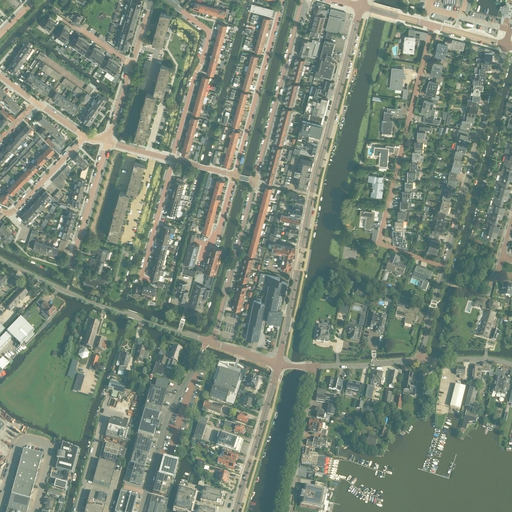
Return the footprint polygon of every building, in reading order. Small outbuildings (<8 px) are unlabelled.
[(200,10),(201,3),(195,2),(193,8),(200,10)] [(206,12),(208,5),(201,3),(200,10),(206,12)] [(253,11),(271,16),(272,9),(255,4),(252,3),(252,4),(251,4),(250,11),(253,11)] [(127,4),(126,9),(128,10),(138,13),(139,8),(129,5),(130,4),(127,4)] [(316,4),(313,14),(314,14),(310,29),(309,29),(308,34),(319,37),(319,40),(321,41),(323,36),(319,35),(320,32),(321,32),(325,16),(327,17),(329,12),(327,12),(327,10),(324,10),(321,10),(322,5),(316,4)] [(500,5),(499,10),(502,11),(502,12),(503,15),(504,15),(507,13),(508,7),(507,4),(506,4),(503,6),(500,5)] [(226,10),(220,8),(218,15),(224,17),(225,14),(228,14),(229,9),(226,8),(226,10)] [(71,9),(65,17),(72,22),(74,19),(78,22),(79,19),(80,20),(82,17),(75,12),(76,11),(73,9),(72,10),(71,9)] [(126,9),(124,14),(126,15),(136,18),(138,13),(128,10),(126,9)] [(331,9),(328,19),(325,29),(327,30),(331,31),(341,33),(344,21),(345,21),(345,20),(344,20),(346,13),(331,9)] [(162,46),(165,35),(169,36),(169,33),(166,32),(171,15),(161,12),(153,40),(152,43),(162,46)] [(124,14),(123,19),(125,20),(134,23),(136,18),(126,15),(124,14)] [(41,27),(49,33),(54,26),(51,24),(54,20),(52,19),(52,18),(49,16),(45,23),(44,22),(42,25),(42,26),(41,27)] [(123,19),(121,25),(123,25),(133,28),(134,23),(125,20),(123,19)] [(225,31),(227,25),(220,23),(218,29),(225,31)] [(121,25),(119,30),(122,31),(131,33),(133,28),(123,25),(121,25)] [(57,36),(56,37),(64,43),(65,42),(67,38),(69,37),(66,35),(69,31),(66,29),(67,29),(64,26),(59,33),(58,33),(56,36),(57,36)] [(224,37),(225,31),(218,29),(217,36),(224,37)] [(119,30),(118,35),(120,36),(130,39),(131,36),(131,33),(122,31),(119,30)] [(335,42),(328,40),(331,31),(327,30),(324,39),(324,40),(315,74),(321,76),(321,75),(331,78),(332,75),(335,76),(339,62),(336,60),(337,59),(334,57),(334,58),(332,56),(332,54),(331,54),(335,42)] [(118,35),(116,40),(119,41),(128,44),(129,42),(130,39),(120,36),(118,35)] [(77,49),(84,39),(81,37),(81,38),(78,36),(76,40),(73,38),(69,44),(77,49)] [(222,44),(224,37),(217,36),(215,42),(222,44)] [(414,52),(415,40),(415,37),(405,36),(404,40),(403,52),(414,52)] [(29,53),(32,48),(30,46),(32,43),(26,38),(22,43),(24,44),(21,48),(29,53)] [(87,41),(84,39),(77,49),(84,55),(88,49),(86,47),(89,43),(86,42),(87,41)] [(318,51),(321,41),(312,39),(312,42),(302,39),(300,47),(318,51)] [(438,42),(436,49),(446,51),(448,46),(460,49),(463,50),(464,45),(465,43),(452,39),(452,42),(446,41),(445,44),(438,42)] [(116,40),(115,46),(119,47),(118,50),(124,51),(125,49),(127,49),(128,44),(119,41),(116,40)] [(220,50),(222,44),(215,42),(213,48),(220,50)] [(472,44),(471,50),(476,52),(477,50),(485,53),(485,57),(483,57),(482,62),(489,63),(489,58),(492,58),(492,53),(489,52),(489,49),(472,44)] [(91,51),(88,49),(84,55),(92,60),(99,50),(96,48),(96,49),(94,47),(91,51)] [(317,56),(318,51),(300,47),(298,54),(304,55),(307,56),(312,57),(313,55),(317,56)] [(25,58),(29,53),(21,48),(18,53),(25,58)] [(219,56),(220,50),(213,48),(212,54),(219,56)] [(446,51),(436,49),(435,56),(441,57),(441,60),(448,62),(450,62),(451,58),(449,57),(445,57),(446,51)] [(100,65),(104,60),(101,58),(104,54),(102,53),(102,52),(99,50),(92,60),(100,65)] [(22,63),(25,58),(18,53),(14,58),(22,63)] [(217,62),(219,56),(212,54),(210,61),(217,62)] [(18,68),(22,63),(14,58),(11,63),(18,68)] [(106,62),(104,60),(100,65),(107,71),(114,61),(111,59),(109,58),(106,62)] [(433,61),(432,68),(442,71),(443,65),(447,66),(447,64),(449,63),(448,62),(441,60),(440,63),(433,61)] [(117,63),(114,61),(107,71),(115,76),(112,81),(115,83),(119,76),(118,76),(120,74),(118,72),(119,71),(116,69),(119,65),(117,63)] [(215,69),(217,62),(210,61),(208,67),(215,69)] [(475,67),(474,73),(475,73),(485,74),(486,69),(489,69),(489,63),(482,62),(478,62),(477,67),(475,67)] [(15,73),(18,68),(11,63),(7,68),(15,73)] [(158,107),(154,106),(157,96),(164,98),(166,87),(170,88),(170,85),(167,84),(172,67),(162,64),(153,95),(147,93),(135,139),(145,142),(147,132),(151,133),(151,130),(148,129),(154,108),(157,109),(158,107)] [(214,75),(215,69),(208,67),(207,73),(214,75)] [(392,68),(390,88),(395,88),(395,92),(401,93),(401,90),(402,90),(402,83),(402,79),(403,79),(403,78),(405,78),(405,75),(403,74),(404,69),(392,68)] [(443,81),(444,77),(440,76),(442,71),(432,68),(430,75),(437,76),(436,79),(443,81)] [(30,84),(35,76),(30,73),(25,80),(30,84)] [(473,78),(472,83),(474,83),(483,84),(483,79),(486,79),(486,74),(485,74),(475,73),(475,78),(473,78)] [(208,84),(210,77),(203,75),(201,82),(208,84)] [(35,87),(40,80),(35,76),(30,84),(35,87)] [(322,78),(321,80),(326,81),(325,84),(333,86),(334,84),(334,83),(334,81),(322,78)] [(442,85),(443,81),(436,79),(435,82),(429,80),(427,87),(437,90),(438,84),(442,85)] [(40,91),(45,83),(40,80),(35,87),(40,91)] [(206,90),(208,84),(201,82),(199,88),(206,90)] [(45,94),(50,87),(45,83),(40,91),(45,94)] [(471,88),(471,93),(473,94),(480,94),(480,90),(483,90),(483,84),(474,83),(473,86),(471,88)] [(312,85),(310,93),(311,94),(311,93),(317,95),(318,91),(320,91),(321,90),(323,91),(322,93),(330,96),(330,95),(331,95),(332,92),(331,92),(332,90),(318,87),(312,85)] [(438,100),(439,95),(436,94),(437,90),(427,87),(425,94),(432,95),(431,98),(438,100)] [(204,96),(206,90),(199,88),(198,94),(204,96)] [(56,102),(61,95),(56,91),(51,98),(56,102)] [(6,93),(0,99),(5,103),(6,102),(10,97),(6,93)] [(97,93),(94,98),(96,99),(103,105),(106,100),(102,97),(97,93)] [(306,106),(303,120),(318,124),(321,124),(323,115),(324,111),(325,111),(326,107),(328,98),(311,94),(310,93),(306,106)] [(480,100),(480,94),(473,94),(471,93),(470,94),(470,99),(467,99),(467,104),(477,105),(477,100),(480,100)] [(203,102),(204,96),(198,94),(196,100),(203,102)] [(61,106),(66,98),(61,95),(56,102),(61,106)] [(5,103),(4,104),(9,108),(9,107),(10,106),(15,101),(10,97),(6,102),(5,103)] [(66,109),(71,102),(66,98),(61,106),(66,109)] [(437,104),(438,100),(431,98),(431,101),(424,99),(422,106),(431,108),(432,103),(437,104)] [(96,99),(92,104),(100,110),(103,105),(96,99)] [(201,108),(203,102),(196,100),(194,107),(201,108)] [(10,106),(9,107),(14,112),(15,113),(20,108),(18,107),(19,106),(15,101),(10,106)] [(72,113),(77,105),(71,102),(66,109),(72,113)] [(92,104),(89,109),(96,114),(100,110),(92,104)] [(465,109),(464,114),(467,115),(474,115),(474,111),(477,111),(477,105),(467,104),(466,109),(465,109)] [(434,109),(431,108),(422,106),(421,113),(425,114),(423,121),(439,125),(440,120),(434,119),(435,115),(433,114),(434,109)] [(199,115),(201,108),(194,107),(192,113),(199,115)] [(291,115),(292,109),(284,107),(283,113),(291,115)] [(382,126),(381,130),(383,130),(383,132),(391,132),(393,116),(401,117),(401,109),(387,108),(387,112),(384,111),(384,120),(382,120),(382,124),(383,124),(383,127),(382,126)] [(85,110),(83,113),(93,120),(96,114),(89,109),(87,112),(85,110)] [(9,115),(5,111),(4,113),(7,117),(12,121),(14,118),(10,114),(9,115)] [(83,113),(80,118),(84,121),(83,123),(88,126),(89,125),(93,120),(83,113)] [(0,120),(5,124),(9,120),(2,114),(0,116),(0,120)] [(41,126),(42,124),(47,119),(42,115),(38,120),(36,121),(41,126)] [(474,115),(467,115),(466,120),(465,120),(462,120),(461,125),(460,125),(460,124),(457,124),(457,127),(466,129),(467,126),(471,127),(471,121),(474,121),(474,115)] [(197,124),(199,118),(192,116),(190,122),(197,124)] [(47,128),(51,124),(47,119),(42,124),(47,128)] [(303,120),(298,137),(311,140),(313,141),(315,135),(320,136),(323,125),(321,124),(318,124),(303,120)] [(195,130),(197,124),(190,122),(188,129),(195,130)] [(27,133),(32,129),(27,124),(23,129),(27,133)] [(51,132),(56,128),(51,124),(47,128),(51,132)] [(430,130),(431,127),(419,126),(419,131),(417,131),(417,138),(417,141),(423,141),(423,142),(427,142),(427,138),(425,138),(425,130),(430,130)] [(55,136),(60,132),(56,128),(51,132),(55,136)] [(23,138),(27,133),(23,129),(19,133),(23,138)] [(193,137),(195,130),(188,129),(187,135),(193,137)] [(458,132),(455,142),(467,146),(469,139),(467,139),(469,131),(459,129),(458,132)] [(59,145),(65,140),(63,138),(64,136),(60,132),(55,136),(54,138),(58,142),(57,143),(59,145)] [(21,143),(25,139),(23,138),(19,133),(15,137),(21,143)] [(192,143),(193,137),(187,135),(185,141),(192,143)] [(283,144),(285,138),(277,136),(275,142),(283,144)] [(16,148),(21,143),(15,137),(10,142),(15,146),(16,148)] [(50,141),(49,143),(52,147),(55,150),(57,148),(54,145),(50,141)] [(190,149),(192,143),(185,141),(183,147),(190,149)] [(307,141),(305,148),(308,149),(307,151),(308,151),(308,152),(310,152),(311,153),(311,152),(315,153),(318,144),(307,141)] [(425,152),(425,148),(423,148),(423,142),(423,141),(417,141),(415,141),(414,148),(415,148),(415,151),(420,151),(425,152)] [(15,146),(10,142),(6,146),(12,152),(12,153),(17,148),(16,148),(15,146)] [(455,142),(453,153),(455,153),(462,155),(463,151),(465,152),(467,146),(455,142)] [(8,156),(12,152),(6,146),(2,150),(8,156)] [(50,155),(54,151),(49,146),(45,150),(50,155)] [(394,152),(394,146),(386,146),(386,148),(374,147),(374,154),(380,155),(379,166),(387,166),(388,152),(394,152)] [(188,156),(190,149),(183,147),(181,154),(188,156)] [(0,156),(4,160),(8,156),(2,150),(0,152),(0,156)] [(46,159),(50,155),(45,150),(40,154),(46,159)] [(412,151),(412,157),(412,161),(418,161),(423,161),(423,158),(420,157),(420,151),(415,151),(412,151)] [(79,153),(73,159),(78,164),(84,158),(79,153)] [(453,164),(461,166),(463,160),(461,159),(462,155),(455,153),(454,157),(455,157),(453,164)] [(42,164),(46,159),(40,154),(36,159),(42,164)] [(35,160),(32,163),(37,168),(42,164),(36,159),(35,157),(33,159),(35,160)] [(84,158),(78,164),(83,168),(89,167),(88,166),(87,165),(89,163),(84,158)] [(312,166),(313,161),(301,158),(299,170),(295,169),(294,174),(298,175),(295,186),(305,188),(305,187),(306,188),(307,184),(308,184),(309,179),(308,179),(309,175),(310,175),(311,170),(310,170),(311,165),(312,166)] [(420,171),(421,168),(418,168),(418,161),(412,161),(410,161),(410,167),(410,171),(419,171),(420,171)] [(131,204),(128,203),(131,194),(137,195),(140,185),(143,186),(144,183),(140,182),(145,165),(135,162),(127,192),(121,191),(108,236),(118,239),(121,229),(124,230),(125,227),(122,226),(127,206),(130,207),(131,204)] [(511,173),(511,163),(504,162),(501,171),(505,172),(506,172),(511,173)] [(33,172),(37,168),(32,163),(28,167),(33,172)] [(449,173),(456,175),(457,171),(459,172),(461,166),(453,164),(450,163),(448,169),(450,169),(449,173)] [(29,177),(33,172),(28,167),(24,172),(29,177)] [(79,177),(78,177),(85,179),(89,167),(83,168),(81,170),(79,177)] [(419,176),(419,171),(410,171),(407,171),(407,177),(408,177),(407,181),(413,181),(418,181),(418,176),(419,176)] [(511,180),(511,173),(506,172),(505,172),(501,171),(501,172),(499,171),(498,174),(500,175),(499,181),(508,183),(509,179),(511,180)] [(25,181),(29,177),(24,172),(20,176),(25,181)] [(447,184),(455,186),(457,180),(455,179),(456,175),(449,173),(448,177),(449,177),(447,184)] [(381,196),(383,182),(382,182),(382,176),(369,175),(368,181),(372,181),(371,187),(373,187),(372,190),(371,190),(371,195),(381,196)] [(21,185),(25,181),(20,176),(16,180),(21,185)] [(78,177),(77,184),(84,186),(86,179),(85,179),(78,177)] [(173,184),(173,186),(183,188),(185,183),(182,182),(183,179),(177,177),(176,181),(176,180),(175,184),(173,184)] [(17,189),(21,185),(16,180),(11,184),(17,189)] [(405,187),(405,191),(411,191),(414,191),(416,191),(416,187),(413,187),(413,181),(407,181),(405,180),(405,187)] [(509,194),(510,188),(507,187),(508,183),(499,181),(497,187),(501,188),(500,191),(509,194)] [(443,194),(450,196),(452,191),(454,192),(455,186),(447,184),(443,183),(441,190),(440,193),(443,194)] [(13,194),(17,189),(11,184),(7,189),(13,194)] [(77,184),(75,190),(82,192),(84,186),(77,184)] [(173,186),(172,188),(174,188),(173,191),(184,194),(182,193),(183,188),(173,186)] [(8,198),(13,194),(7,189),(3,193),(8,198)] [(48,201),(52,197),(52,196),(46,190),(43,193),(42,195),(48,201)] [(75,190),(73,197),(80,199),(82,192),(75,190)] [(411,191),(405,191),(403,190),(402,197),(403,197),(402,200),(408,201),(411,201),(411,198),(409,198),(409,197),(410,197),(413,198),(414,191),(411,191)] [(496,190),(493,199),(503,202),(504,198),(507,199),(509,194),(500,191),(496,190)] [(290,198),(290,199),(296,200),(295,203),(303,204),(304,203),(304,202),(304,201),(304,198),(300,197),(297,196),(297,193),(292,192),(290,198)] [(0,198),(4,203),(8,198),(3,193),(0,196),(0,198)] [(449,206),(451,200),(449,200),(450,196),(443,194),(442,198),(443,198),(441,204),(449,206)] [(44,205),(48,201),(42,195),(40,197),(37,199),(44,205)] [(170,196),(169,198),(171,198),(170,202),(181,205),(181,204),(179,204),(180,199),(170,196)] [(68,203),(67,205),(77,208),(78,206),(80,199),(73,197),(72,200),(70,199),(69,203),(68,203)] [(40,210),(44,205),(37,199),(35,201),(33,203),(40,210)] [(495,210),(503,212),(505,207),(502,206),(503,202),(493,199),(492,205),(489,205),(488,208),(495,210)] [(408,201),(402,200),(400,200),(400,207),(400,210),(406,211),(409,211),(409,207),(411,208),(411,201),(408,201)] [(40,214),(42,212),(40,210),(33,203),(32,205),(29,208),(35,214),(38,212),(40,214)] [(292,209),(289,208),(289,212),(288,212),(291,213),(301,215),(303,206),(293,204),(292,209)] [(448,212),(449,206),(441,204),(440,210),(439,210),(437,214),(445,216),(446,212),(448,212)] [(66,209),(65,212),(68,213),(67,216),(74,218),(76,211),(77,208),(67,205),(66,208),(66,209)] [(31,218),(35,214),(29,208),(27,210),(25,212),(31,218)] [(488,218),(497,221),(498,217),(502,218),(503,212),(495,210),(488,208),(487,212),(490,213),(488,218)] [(360,210),(360,215),(367,216),(365,227),(365,231),(373,232),(373,228),(371,228),(372,221),(373,221),(374,219),(378,220),(378,217),(377,217),(378,213),(379,213),(379,209),(372,209),(371,211),(360,210)] [(406,211),(400,210),(398,210),(397,217),(398,217),(398,220),(404,220),(407,221),(407,217),(409,217),(409,211),(406,211)] [(27,223),(31,218),(25,212),(24,213),(21,216),(27,223)] [(299,227),(301,218),(282,214),(280,220),(290,222),(290,225),(299,227)] [(444,220),(445,216),(437,214),(436,218),(434,217),(433,223),(435,224),(444,227),(446,220),(444,220)] [(63,217),(62,221),(65,222),(72,225),(74,218),(67,216),(64,215),(63,217)] [(498,231),(500,225),(496,224),(497,221),(488,218),(486,225),(490,226),(489,229),(498,231)] [(405,230),(405,227),(403,227),(404,220),(398,220),(395,220),(395,227),(395,230),(405,230)] [(59,221),(58,223),(61,224),(61,225),(64,226),(63,229),(70,231),(72,225),(65,222),(62,221),(59,221)] [(430,232),(430,234),(439,236),(440,232),(442,233),(444,227),(435,224),(434,230),(433,230),(432,233),(430,232)] [(162,228),(161,230),(171,233),(174,234),(176,228),(173,227),(164,225),(163,228),(162,228)] [(273,225),(270,235),(276,236),(277,233),(279,227),(273,225)] [(298,234),(299,230),(298,229),(283,226),(282,229),(286,230),(284,235),(291,237),(292,233),(297,234),(298,234)] [(52,227),(52,228),(62,231),(61,236),(68,238),(70,231),(63,229),(55,227),(55,228),(52,227)] [(6,228),(0,234),(4,239),(3,240),(5,242),(7,240),(12,235),(10,233),(11,232),(6,228)] [(496,237),(498,231),(489,229),(489,231),(485,230),(483,237),(492,240),(493,236),(496,237)] [(405,230),(395,230),(393,230),(392,236),(393,237),(393,240),(394,240),(394,244),(400,244),(400,247),(406,247),(406,244),(405,244),(405,241),(403,241),(403,237),(401,237),(401,231),(405,231),(405,230)] [(193,244),(195,237),(195,234),(196,234),(189,232),(187,242),(189,242),(183,262),(181,262),(180,265),(186,267),(186,266),(187,264),(194,266),(200,245),(197,245),(193,244)] [(428,234),(427,236),(429,237),(428,238),(431,238),(430,244),(438,247),(440,241),(438,240),(439,236),(430,234),(429,234),(428,234)] [(276,236),(270,235),(268,241),(273,242),(272,251),(271,254),(279,256),(280,255),(294,258),(294,257),(293,256),(294,251),(295,251),(296,250),(296,248),(295,247),(295,246),(285,244),(285,245),(275,243),(276,236)] [(158,240),(158,242),(159,243),(158,246),(169,249),(169,248),(167,248),(169,243),(160,241),(158,240)] [(38,251),(41,242),(35,241),(34,243),(33,246),(32,249),(38,251)] [(44,253),(47,244),(41,242),(38,251),(44,253)] [(50,254),(52,246),(47,244),(44,253),(50,254)] [(436,253),(438,247),(430,244),(428,251),(427,250),(426,254),(433,256),(434,252),(436,253)] [(56,253),(57,250),(58,248),(52,246),(50,254),(55,256),(56,253)] [(94,246),(92,254),(95,255),(96,251),(99,252),(97,259),(104,261),(105,257),(108,258),(110,251),(94,246)] [(215,274),(216,270),(222,249),(211,246),(204,271),(215,274)] [(294,259),(294,258),(280,255),(279,258),(282,259),(281,267),(282,267),(281,269),(285,269),(285,268),(291,269),(292,268),(293,266),(292,265),(292,264),(293,259),(294,259)] [(390,261),(386,270),(396,273),(395,275),(396,276),(397,277),(398,277),(400,277),(401,277),(401,275),(403,276),(406,268),(397,264),(399,259),(392,256),(390,261)] [(102,268),(104,261),(97,259),(91,257),(89,264),(92,265),(93,262),(96,263),(94,269),(100,271),(101,268),(102,268)] [(252,265),(253,259),(245,257),(244,263),(252,265)] [(153,261),(152,263),(154,264),(153,267),(162,269),(163,264),(153,261)] [(426,290),(432,274),(425,271),(426,269),(417,265),(414,275),(410,274),(409,278),(423,283),(421,288),(426,290)] [(194,276),(196,271),(184,267),(182,273),(194,276)] [(249,324),(241,322),(241,325),(248,327),(246,339),(251,340),(251,338),(259,339),(260,332),(263,318),(267,319),(267,321),(275,323),(274,324),(279,325),(281,314),(279,314),(280,310),(280,306),(279,306),(283,291),(285,292),(287,282),(282,281),(281,282),(279,282),(280,277),(261,273),(259,282),(269,284),(265,303),(261,302),(261,301),(261,300),(261,298),(256,297),(256,299),(254,299),(249,324)] [(98,279),(99,276),(93,274),(92,278),(86,276),(84,284),(96,288),(98,281),(99,281),(99,282),(104,283),(106,278),(101,277),(100,280),(98,279)] [(247,282),(249,276),(241,274),(239,280),(247,282)] [(184,291),(186,284),(179,282),(178,287),(177,286),(177,289),(181,290),(178,300),(185,301),(188,291),(184,291)] [(245,293),(246,291),(247,286),(238,284),(236,290),(238,291),(245,293)] [(506,296),(511,297),(511,296),(511,284),(503,284),(502,292),(506,292),(506,296)] [(143,289),(139,288),(139,286),(135,285),(133,293),(141,296),(147,298),(150,287),(144,285),(143,289)] [(207,299),(210,289),(206,288),(206,287),(196,285),(190,305),(200,308),(203,298),(207,299)] [(155,296),(156,293),(155,292),(156,288),(150,287),(147,298),(153,299),(154,296),(155,296)] [(364,298),(367,291),(357,287),(355,294),(364,298)] [(19,303),(28,294),(23,289),(22,290),(14,298),(19,303)] [(11,311),(19,303),(14,298),(6,306),(11,311)] [(50,307),(45,302),(41,307),(45,312),(50,317),(56,311),(51,306),(50,307)] [(241,311),(242,306),(242,305),(235,303),(233,302),(231,308),(241,311)] [(341,306),(339,313),(347,315),(349,307),(341,306)] [(414,326),(415,323),(417,313),(398,308),(396,316),(406,319),(405,324),(414,326)] [(490,331),(496,314),(486,312),(481,330),(479,330),(478,336),(488,339),(490,331)] [(377,327),(377,328),(376,333),(383,335),(387,317),(380,315),(380,316),(376,315),(376,314),(371,313),(367,329),(372,330),(373,328),(373,326),(377,327)] [(359,326),(359,327),(354,326),(350,326),(348,325),(346,331),(349,332),(348,333),(352,334),(351,340),(356,341),(357,338),(359,339),(362,328),(361,327),(361,326),(363,326),(365,317),(361,316),(359,325),(359,326)] [(12,338),(13,339),(27,325),(24,322),(23,321),(21,319),(20,318),(5,334),(11,339),(12,338)] [(83,346),(91,349),(99,323),(91,320),(86,335),(83,346)] [(34,331),(27,325),(13,339),(20,345),(34,331)] [(329,343),(331,327),(319,325),(318,330),(316,341),(329,343)] [(499,335),(500,331),(494,330),(491,339),(495,341),(497,335),(499,335)] [(8,342),(11,339),(5,334),(2,337),(8,342)] [(105,348),(107,344),(103,343),(104,339),(98,337),(95,348),(101,350),(102,347),(105,348)] [(147,360),(148,354),(144,353),(145,348),(138,346),(135,359),(142,361),(142,358),(147,360)] [(177,362),(182,349),(174,346),(169,359),(177,362)] [(82,360),(87,359),(89,353),(85,349),(79,350),(78,356),(82,360)] [(117,359),(116,362),(121,363),(118,372),(125,373),(125,371),(126,371),(130,356),(123,354),(120,354),(118,359),(117,359)] [(96,368),(99,358),(93,356),(90,366),(96,368)] [(168,359),(163,358),(160,356),(157,364),(156,364),(153,373),(162,376),(165,367),(167,367),(167,368),(173,371),(176,363),(169,361),(167,360),(168,359)] [(73,379),(78,362),(73,360),(67,377),(73,379)] [(487,365),(486,363),(484,363),(483,365),(480,365),(480,367),(474,367),(473,382),(481,382),(481,381),(482,382),(483,376),(483,373),(490,373),(489,377),(493,377),(493,371),(490,371),(490,365),(487,365)] [(214,387),(210,397),(226,402),(226,403),(233,405),(241,382),(239,381),(241,375),(221,369),(221,368),(214,387)] [(465,369),(457,368),(456,376),(459,376),(459,379),(463,379),(463,377),(465,377),(465,369)] [(401,373),(401,371),(399,371),(397,372),(392,371),(389,386),(395,387),(396,380),(400,381),(401,373)] [(372,381),(370,388),(374,389),(374,385),(376,385),(381,385),(381,383),(383,374),(380,373),(380,372),(378,372),(377,372),(376,372),(375,376),(374,376),(374,377),(373,377),(372,380),(373,380),(373,381),(372,381)] [(407,374),(404,391),(411,392),(412,387),(413,388),(415,380),(413,379),(414,375),(407,374)] [(254,376),(253,375),(252,376),(251,375),(250,379),(244,377),(243,380),(254,383),(256,383),(255,384),(257,384),(257,382),(258,382),(259,379),(258,379),(259,378),(254,376)] [(501,379),(496,377),(495,382),(493,381),(492,388),(494,389),(493,392),(497,393),(497,395),(501,396),(501,394),(506,395),(507,391),(508,392),(510,385),(508,385),(509,381),(505,380),(505,379),(504,379),(502,379),(502,378),(501,378),(501,379)] [(341,392),(343,381),(332,378),(329,389),(341,392)] [(254,383),(243,380),(242,382),(248,383),(249,384),(247,387),(248,388),(249,389),(250,389),(251,388),(255,390),(255,389),(256,389),(257,386),(256,385),(257,384),(255,384),(256,383),(254,383)] [(112,391),(111,397),(116,398),(118,392),(123,394),(125,385),(110,381),(108,390),(112,391)] [(358,394),(360,384),(348,381),(345,394),(351,396),(352,392),(358,394)] [(460,409),(465,388),(456,385),(450,407),(460,409)] [(475,414),(478,403),(475,402),(478,388),(471,386),(465,407),(467,407),(466,411),(475,414)] [(372,401),(375,389),(374,389),(370,388),(368,387),(366,400),(372,401)] [(148,398),(146,404),(144,411),(145,411),(159,415),(166,392),(151,388),(148,398)] [(238,396),(237,399),(240,400),(242,394),(245,395),(245,392),(240,390),(238,396)] [(337,405),(339,397),(335,397),(335,396),(326,395),(326,391),(318,390),(316,402),(325,403),(326,400),(335,401),(335,405),(337,405)] [(390,411),(393,395),(385,393),(382,410),(390,411)] [(250,409),(253,401),(246,399),(244,407),(250,409)] [(205,402),(203,409),(206,411),(207,409),(220,414),(223,406),(218,404),(215,403),(215,405),(205,402)] [(337,407),(337,405),(335,405),(334,406),(329,405),(327,414),(334,415),(336,407),(337,407)] [(326,420),(327,416),(325,416),(326,413),(319,408),(317,408),(315,412),(318,413),(317,418),(324,420),(324,419),(326,420)] [(159,415),(145,411),(145,412),(144,412),(138,433),(153,438),(155,431),(157,423),(159,416),(158,416),(159,415)] [(476,422),(478,414),(475,414),(466,411),(462,429),(466,430),(468,422),(473,422),(476,422)] [(240,414),(237,413),(236,416),(239,417),(237,421),(247,425),(248,421),(248,420),(249,418),(248,417),(240,414)] [(320,420),(314,419),(313,420),(311,419),(309,426),(308,433),(326,437),(327,431),(322,430),(323,424),(319,423),(320,420)] [(123,423),(110,420),(105,437),(123,442),(127,443),(131,426),(127,425),(128,422),(123,421),(123,423)] [(245,432),(244,431),(245,431),(244,430),(244,428),(225,422),(223,430),(231,433),(231,431),(235,432),(234,434),(237,435),(238,434),(243,435),(244,435),(245,432)] [(201,441),(207,426),(199,423),(193,439),(201,441)] [(386,434),(388,425),(382,424),(379,436),(384,438),(385,434),(386,434)] [(223,448),(232,451),(239,454),(243,441),(221,433),(216,446),(223,448)] [(375,446),(378,438),(369,436),(367,444),(375,446)] [(137,438),(133,453),(130,464),(135,465),(130,483),(140,485),(145,468),(144,468),(147,457),(148,457),(152,442),(137,438)] [(308,441),(307,446),(320,449),(321,447),(326,448),(327,441),(315,438),(314,442),(312,443),(311,441),(308,441)] [(75,461),(78,450),(62,443),(60,453),(58,453),(58,457),(75,461)] [(123,460),(126,450),(103,443),(101,453),(118,458),(123,460)] [(232,451),(223,448),(222,451),(225,452),(223,457),(236,462),(237,461),(238,459),(237,458),(238,456),(231,454),(232,451)] [(40,463),(42,455),(23,450),(21,458),(31,460),(40,463)] [(116,465),(118,458),(101,453),(99,458),(105,460),(105,462),(116,465)] [(326,458),(326,456),(312,454),(309,453),(308,457),(302,456),(302,458),(301,461),(302,461),(301,463),(312,465),(312,466),(324,468),(325,458),(326,458)] [(75,461),(58,457),(57,459),(58,459),(55,469),(71,473),(75,461)] [(27,473),(31,460),(21,458),(18,470),(27,473)] [(220,458),(218,465),(226,467),(226,468),(229,469),(229,468),(234,470),(235,467),(236,465),(235,464),(236,464),(220,458)] [(159,476),(172,479),(177,462),(168,459),(168,460),(166,459),(165,459),(164,460),(164,461),(163,462),(159,476)] [(37,475),(40,463),(31,460),(27,473),(37,475)] [(95,475),(93,483),(110,487),(112,480),(116,465),(99,460),(95,475)] [(51,468),(49,477),(70,483),(72,473),(71,473),(55,469),(51,468)] [(211,468),(210,470),(220,472),(219,474),(220,474),(219,479),(221,480),(220,482),(227,484),(229,477),(226,476),(228,473),(220,470),(220,471),(211,468)] [(24,486),(27,473),(18,470),(14,483),(24,486)] [(33,488),(37,475),(27,473),(24,486),(33,488)] [(169,488),(172,479),(159,476),(157,475),(155,484),(169,488)] [(20,497),(24,486),(14,483),(11,495),(20,497)] [(167,497),(169,488),(155,484),(152,493),(167,497)] [(178,487),(173,510),(179,511),(178,511),(216,511),(218,507),(219,507),(223,493),(204,488),(186,484),(185,489),(178,487)] [(30,500),(33,488),(24,486),(20,497),(30,500)] [(322,511),(323,511),(327,491),(307,486),(307,487),(303,486),(302,493),(301,493),(301,494),(302,494),(301,498),(300,498),(300,499),(301,499),(297,511),(322,511)] [(48,488),(47,493),(61,497),(62,492),(48,488)] [(90,492),(84,511),(103,511),(107,497),(90,492)] [(132,511),(137,497),(120,493),(115,511),(132,511)] [(20,497),(11,495),(7,510),(13,511),(26,511),(30,500),(20,497)] [(165,511),(168,500),(152,496),(147,511),(165,511)] [(52,511),(55,501),(47,499),(44,509),(52,511)]
